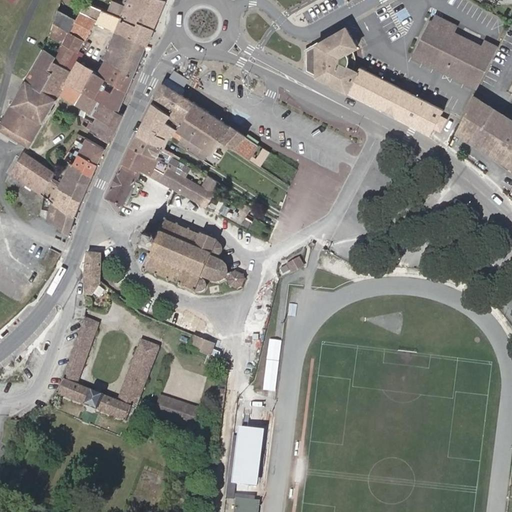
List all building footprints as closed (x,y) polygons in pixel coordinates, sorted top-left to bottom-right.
[(105,4),(107,5),(108,0),(86,0),(86,3),(103,10),(105,4)] [(122,15),(153,29),(164,0),(128,0),(125,7),(112,2),(111,6),(107,5),(105,4),(103,10),(120,18),(122,15)] [(120,18),(103,10),(86,3),(81,11),(96,19),(94,22),(115,32),(146,45),(153,29),(122,15),(120,18)] [(58,10),(54,23),(84,39),(94,22),(96,19),(81,11),(76,20),(58,10)] [(413,57),(477,89),(495,54),(498,47),(486,41),(482,48),(453,33),(456,27),(435,16),(432,22),(431,22),(413,57)] [(84,39),(54,23),(49,36),(63,43),(56,55),(57,56),(54,60),(65,67),(75,50),(77,52),(84,39)] [(357,47),(347,28),(310,49),(306,51),(306,70),(348,92),(358,71),(347,65),(348,61),(347,53),(357,47)] [(146,45),(115,32),(113,39),(144,52),(146,45)] [(104,59),(105,60),(133,77),(144,52),(113,39),(104,59)] [(119,112),(83,91),(93,71),(94,70),(78,62),(73,71),(65,67),(54,60),(57,56),(56,55),(45,49),(0,123),(0,128),(10,134),(12,129),(20,134),(17,139),(29,146),(59,94),(97,118),(116,128),(123,114),(119,112)] [(75,50),(65,67),(73,71),(78,62),(82,54),(77,52),(75,50)] [(133,77),(105,60),(98,74),(127,91),(133,77)] [(430,133),(433,126),(439,116),(442,109),(361,67),(358,71),(348,92),(430,133)] [(127,91),(98,74),(93,71),(83,91),(119,112),(127,91)] [(164,83),(183,95),(185,92),(185,89),(178,85),(170,79),(167,80),(164,83)] [(187,118),(196,104),(187,98),(183,95),(164,83),(157,98),(175,109),(171,115),(170,118),(168,121),(167,122),(177,129),(185,134),(182,138),(181,139),(178,144),(204,161),(210,153),(221,161),(224,157),(218,153),(224,143),(187,118)] [(511,121),(473,97),(456,131),(511,166),(511,121)] [(170,132),(173,134),(177,129),(167,122),(168,121),(170,118),(171,115),(157,105),(154,103),(137,135),(142,138),(161,148),(166,139),(170,132)] [(232,127),(196,104),(187,118),(224,143),(248,159),(250,160),(259,146),(232,127)] [(439,116),(433,126),(439,129),(444,118),(439,116)] [(91,130),(110,141),(116,128),(97,118),(91,130)] [(12,129),(10,134),(17,139),(20,134),(12,129)] [(185,134),(177,129),(173,134),(181,139),(182,138),(185,134)] [(161,148),(165,149),(169,140),(173,134),(170,132),(166,139),(161,148)] [(98,164),(106,149),(78,134),(69,151),(77,156),(78,154),(98,164)] [(142,138),(137,135),(132,146),(170,165),(186,176),(191,168),(180,161),(181,158),(165,149),(161,148),(142,138)] [(170,165),(132,146),(123,164),(140,172),(141,170),(207,206),(212,196),(215,198),(217,195),(214,193),(203,186),(186,176),(170,165)] [(254,163),(261,168),(268,158),(271,153),(263,148),(254,163)] [(82,201),(98,164),(78,154),(77,156),(69,151),(61,164),(68,169),(61,183),(52,178),(50,182),(82,201)] [(43,192),(50,182),(52,178),(56,173),(24,152),(11,173),(41,194),(43,192)] [(140,172),(123,164),(107,197),(123,204),(140,172)] [(213,179),(209,176),(203,186),(214,193),(220,183),(217,182),(213,179)] [(82,201),(50,182),(43,192),(41,194),(45,196),(76,218),(82,201)] [(76,218),(45,196),(41,215),(69,234),(76,218)] [(255,205),(247,200),(244,205),(251,210),(255,205)] [(168,220),(165,219),(157,238),(148,235),(147,232),(144,233),(145,237),(142,244),(139,245),(140,249),(143,247),(151,251),(142,271),(144,272),(146,270),(155,274),(154,276),(158,278),(158,276),(167,279),(166,282),(169,283),(170,280),(180,285),(179,287),(195,293),(196,292),(201,292),(203,291),(206,289),(206,286),(205,283),(201,279),(202,278),(210,282),(214,283),(219,284),(222,282),(225,279),(228,281),(229,286),(238,289),(241,287),(244,280),(243,276),(235,272),(231,274),(228,273),(228,270),(227,265),(223,262),(210,256),(212,255),(216,256),(219,256),(222,254),(223,252),(223,249),(222,247),(220,245),(216,243),(217,241),(201,234),(200,236),(191,232),(192,230),(189,229),(188,231),(179,227),(180,225),(177,224),(176,226),(167,221),(168,220)] [(92,295),(102,281),(101,280),(101,254),(88,253),(87,253),(87,254),(85,277),(85,278),(86,295),(92,295)] [(298,259),(288,265),(292,272),(303,266),(298,259)] [(65,380),(58,394),(125,421),(131,406),(135,408),(159,347),(142,340),(118,401),(77,385),(99,323),(86,319),(65,380)] [(188,349),(208,356),(210,357),(215,345),(209,342),(193,336),(188,349)] [(205,363),(228,372),(229,364),(210,357),(208,356),(205,363)] [(221,420),(225,390),(218,389),(215,409),(218,410),(217,419),(221,420)] [(198,410),(161,395),(154,413),(191,427),(198,410)] [(263,430),(242,427),(234,484),(256,487),(263,430)] [(237,499),(235,511),(253,511),(255,501),(237,499)]
